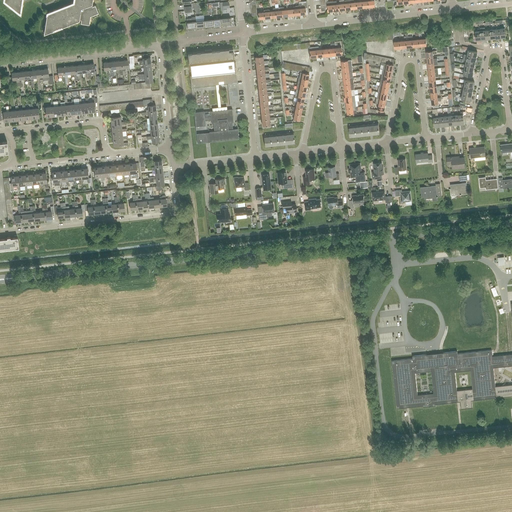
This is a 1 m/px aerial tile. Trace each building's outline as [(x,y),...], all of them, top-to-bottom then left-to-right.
[(3,0),(4,1),(20,15),(22,0),(73,0),(74,2),(73,4),(72,3),(47,13),(44,34),(79,20),(81,20),(81,23),(89,25),(90,16),(98,13),(95,5),(92,7),(91,5),(92,4),(92,0),(3,0)] [(327,0),(325,0),(326,2),(327,2),(327,5),(327,7),(328,8),(328,12),(334,11),(333,1),(328,2),(327,0)] [(234,60),(233,49),(211,51),(211,49),(204,50),(205,52),(187,54),(189,65),(190,65),(191,75),(190,75),(191,87),(227,83),(230,106),(239,105),(235,70),(234,70),(232,60),(234,60)] [(262,56),(255,57),(256,63),(263,63),(263,62),(263,58),(267,57),(267,55),(262,55),(262,56)] [(263,63),(256,63),(256,70),(264,69),(264,68),(263,64),(268,63),(268,61),(263,62),(263,63)] [(394,65),(390,64),(388,64),(385,63),(382,63),(381,65),(384,66),(383,69),(386,69),(386,70),(392,71),(394,65)] [(264,69),(256,70),(257,76),(265,75),(264,74),(264,70),(269,70),(268,67),(264,68),(264,69)] [(42,70),(42,77),(43,81),(49,80),(49,84),(53,84),(52,76),(49,76),(48,69),(42,70)] [(265,75),(257,76),(258,82),(265,81),(265,80),(265,76),(269,76),(269,74),(264,74),(265,75)] [(265,81),(258,82),(259,89),(266,88),(266,87),(266,83),(270,82),(269,80),(265,80),(265,81)] [(266,88),(259,89),(259,95),(267,94),(267,93),(266,89),(270,88),(270,86),(266,87),(266,88)] [(267,94),(259,95),(260,101),(267,100),(267,99),(267,95),(271,95),(271,93),(267,93),(267,94)] [(87,103),(88,103),(87,98),(85,98),(85,103),(81,104),(80,104),(81,113),(88,113),(87,103)] [(94,102),(95,102),(95,99),(95,98),(92,98),(93,103),(88,103),(87,103),(88,113),(95,112),(94,102)] [(80,104),(81,104),(81,99),(78,99),(79,104),(74,104),(73,105),(74,114),(81,113),(80,104)] [(267,100),(260,101),(261,107),(268,107),(268,105),(267,101),(272,101),(272,99),(267,99),(267,100)] [(66,105),(67,105),(66,100),(65,101),(64,101),(65,105),(60,106),(59,106),(60,116),(67,115),(66,105)] [(73,105),(74,104),(74,100),(71,100),(72,105),(67,105),(66,105),(67,115),(74,114),(73,105)] [(59,106),(60,106),(60,101),(57,101),(58,106),(53,107),(52,107),(53,116),(60,116),(59,106)] [(52,107),(53,107),(53,102),(50,102),(51,107),(45,107),(45,110),(46,117),(53,116),(52,107)] [(38,108),(39,108),(39,103),(36,104),(36,108),(32,109),(31,109),(32,119),(39,118),(38,108)] [(31,109),(32,109),(31,104),(30,104),(29,104),(29,109),(25,110),(24,110),(25,119),(32,119),(31,109)] [(24,110),(25,110),(24,105),(22,105),(23,110),(18,110),(17,110),(18,120),(25,119),(24,110)] [(268,107),(261,107),(261,114),(269,113),(269,112),(268,108),(273,107),(272,105),(268,105),(268,107)] [(10,111),(11,111),(11,106),(8,106),(9,111),(3,112),(3,111),(0,111),(1,120),(4,120),(4,121),(11,121),(10,111)] [(204,112),(194,113),(195,127),(206,126),(205,121),(212,120),(212,125),(214,125),(215,132),(210,132),(211,142),(239,139),(238,129),(233,130),(232,123),(233,123),(232,109),(211,112),(211,111),(204,112)] [(269,113),(261,114),(262,120),(269,119),(269,118),(269,114),(273,114),(273,111),(269,112),(269,113)] [(121,125),(126,124),(126,122),(121,122),(120,116),(111,118),(111,125),(121,124),(121,125)] [(269,119),(262,120),(263,126),(270,126),(269,120),(274,120),(274,117),(269,118),(269,119)] [(350,137),(379,134),(378,123),(349,127),(350,137)] [(122,129),(121,125),(121,124),(111,125),(112,132),(122,131),(122,132),(127,131),(126,129),(122,129)] [(122,136),(122,132),(122,131),(112,132),(113,139),(123,137),(123,139),(127,138),(127,136),(122,136)] [(293,133),(284,134),(264,136),(265,146),(294,143),(293,133)] [(196,137),(197,144),(206,143),(206,136),(196,137)] [(123,143),(123,139),(123,137),(113,139),(113,146),(123,145),(123,146),(128,145),(128,143),(123,143)] [(511,157),(511,143),(501,145),(502,153),(511,152),(511,157)] [(479,157),(479,160),(486,160),(486,157),(484,147),(470,149),(471,158),(479,157)] [(415,155),(416,158),(416,163),(428,161),(429,162),(433,162),(432,155),(428,156),(428,153),(415,155)] [(453,169),(465,167),(464,158),(455,158),(455,157),(452,157),(451,157),(447,158),(448,164),(452,164),(453,169)] [(395,175),(399,174),(399,171),(407,170),(405,159),(397,160),(398,167),(395,168),(395,175)] [(378,163),(373,164),(374,172),(372,173),(373,179),(382,178),(381,174),(384,174),(383,167),(382,167),(382,163),(381,163),(380,162),(379,162),(378,163)] [(136,178),(138,178),(138,173),(137,173),(136,168),(136,163),(129,164),(130,174),(131,174),(131,177),(136,177),(136,178)] [(131,177),(131,174),(130,174),(129,164),(122,165),(123,175),(124,175),(128,174),(129,179),(131,178),(131,177)] [(357,182),(365,181),(364,173),(361,173),(360,164),(350,165),(351,177),(356,177),(357,182)] [(124,179),(124,175),(123,175),(122,165),(115,166),(116,175),(117,175),(121,175),(122,179),(124,179)] [(110,181),(110,176),(109,176),(108,166),(101,167),(102,177),(103,177),(108,176),(108,181),(110,181)] [(117,180),(117,175),(116,175),(115,166),(108,166),(109,176),(110,176),(115,176),(115,180),(117,180)] [(104,181),(103,177),(102,177),(101,167),(94,168),(94,172),(92,172),(93,180),(95,179),(95,178),(101,177),(101,182),(104,181)] [(339,180),(339,174),(336,174),(335,167),(328,168),(330,177),(336,177),(336,180),(339,180)] [(83,184),(82,179),(81,179),(80,169),(73,170),(74,180),(75,180),(80,179),(80,184),(83,184)] [(87,183),(90,183),(89,178),(88,178),(87,169),(80,169),(81,179),(82,179),(87,179),(87,183)] [(76,184),(75,180),(74,180),(73,170),(66,171),(67,181),(68,181),(73,180),(73,185),(76,184)] [(306,177),(303,177),(304,185),(310,184),(309,180),(315,179),(314,170),(309,170),(306,170),(306,177)] [(69,185),(68,181),(67,181),(66,171),(59,172),(60,181),(61,181),(66,181),(67,185),(69,185)] [(282,183),(283,189),(293,187),(292,180),(286,180),(285,171),(283,172),(284,172),(278,173),(279,180),(278,180),(279,184),(282,183)] [(62,186),(61,181),(60,181),(59,172),(52,172),(54,186),(59,185),(60,186),(62,186)] [(41,185),(45,185),(46,188),(48,187),(48,183),(47,183),(46,173),(39,174),(40,184),(41,183),(41,185)] [(34,189),(34,184),(33,184),(32,174),(25,175),(26,185),(27,185),(31,184),(32,189),(34,189)] [(41,185),(41,183),(40,184),(39,174),(32,174),(33,184),(34,184),(38,184),(39,188),(41,188),(41,185)] [(263,190),(271,189),(269,174),(262,175),(263,190)] [(27,190),(27,185),(26,185),(25,175),(18,176),(19,186),(20,186),(24,185),(25,190),(27,190)] [(20,190),(20,186),(19,186),(18,176),(11,177),(11,183),(9,183),(10,191),(11,191),(13,190),(14,190),(13,186),(17,186),(18,191),(20,190)] [(249,190),(248,183),(244,183),(244,177),(238,178),(238,177),(234,178),(234,183),(235,182),(235,188),(244,187),(245,190),(249,190)] [(487,190),(498,189),(497,180),(486,181),(486,178),(480,179),(480,188),(486,188),(487,190)] [(500,189),(511,187),(511,179),(502,180),(502,178),(499,178),(500,189)] [(209,184),(210,187),(210,194),(216,193),(216,190),(224,189),(223,179),(216,180),(216,183),(209,184)] [(453,188),(451,188),(451,193),(455,192),(456,195),(460,195),(462,195),(461,195),(463,194),(463,192),(467,192),(466,183),(452,185),(453,188)] [(438,197),(442,197),(440,184),(436,184),(436,186),(421,188),(422,197),(424,197),(424,199),(433,198),(433,201),(438,200),(438,197)] [(402,190),(395,191),(395,197),(401,196),(401,199),(400,199),(401,203),(405,203),(404,202),(405,202),(412,201),(410,191),(402,192),(402,190)] [(385,192),(372,193),(373,201),(385,200),(386,203),(392,202),(391,196),(385,197),(385,192)] [(364,203),(363,195),(353,196),(353,201),(350,201),(350,208),(354,208),(353,204),(364,203)] [(338,201),(338,198),(332,198),(328,198),(328,206),(329,206),(329,208),(330,209),(332,209),(333,207),(333,206),(337,205),(338,208),(343,207),(343,201),(338,201)] [(314,208),(321,207),(320,200),(314,200),(313,199),(309,200),(309,202),(305,202),(306,211),(311,210),(310,209),(314,209),(314,208)] [(292,201),(284,202),(282,203),(283,207),(286,207),(287,213),(291,213),(297,212),(296,205),(292,205),(292,201)] [(64,217),(63,203),(60,203),(61,207),(57,208),(57,206),(54,206),(55,214),(57,214),(58,218),(64,217)] [(78,208),(75,209),(76,216),(82,215),(82,211),(85,211),(84,204),(81,205),(81,208),(78,208)] [(94,214),(94,207),(87,207),(87,204),(84,204),(85,211),(88,211),(88,215),(94,214)] [(259,220),(268,219),(268,216),(272,216),(272,213),(274,213),(273,204),(262,205),(263,211),(258,212),(259,220)] [(50,207),(51,211),(45,212),(46,219),(52,219),(51,215),(54,215),(53,207),(50,207)] [(246,207),(234,208),(235,216),(247,215),(247,216),(252,216),(251,210),(246,210),(246,207)] [(225,222),(230,221),(229,214),(228,214),(227,209),(220,209),(221,215),(217,215),(217,222),(225,221),(225,222)] [(5,239),(0,239),(0,240),(1,250),(19,248),(18,237),(12,238),(10,238),(10,237),(7,237),(7,238),(5,238),(5,239)] [(492,356),(492,353),(492,350),(476,352),(457,354),(457,351),(443,353),(443,356),(426,357),(426,354),(423,355),(412,356),(413,359),(392,361),(397,409),(407,408),(409,407),(423,406),(423,407),(435,406),(435,405),(457,402),(460,402),(461,409),(472,408),(472,400),(511,395),(511,303),(511,309),(511,311),(511,312),(511,314),(511,353),(493,356),(492,356)]
